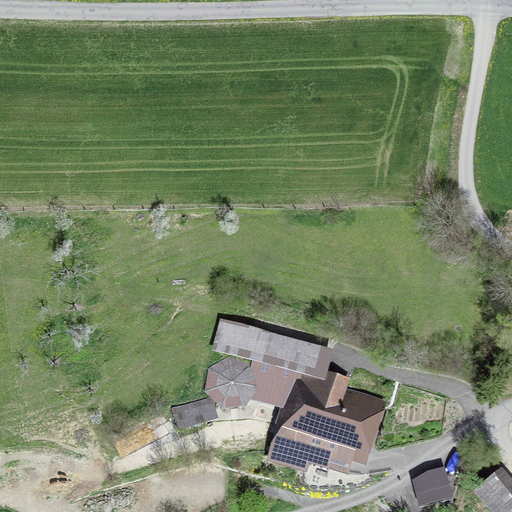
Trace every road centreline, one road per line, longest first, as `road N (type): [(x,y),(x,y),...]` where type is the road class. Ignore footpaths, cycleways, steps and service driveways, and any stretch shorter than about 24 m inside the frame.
road 1 (unclassified): [(0,8),(487,6)]
road 2 (track): [(511,247),(477,205),(465,169),(487,6)]
road 3 (track): [(305,511),(404,480),(447,452),(481,415),(511,405)]
